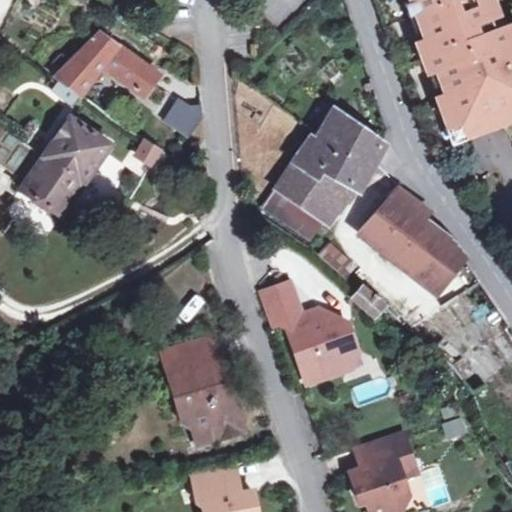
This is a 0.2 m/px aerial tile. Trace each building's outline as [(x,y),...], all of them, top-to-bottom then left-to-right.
[(416,0),(417,1),(407,4),(412,20),(423,16),(432,42),(422,45),(433,74),(444,70),(454,98),(444,101),(454,129),(465,126),(470,139),(504,127),(511,124),(511,29),(499,34),(489,8),(495,6),(492,0),(416,0)] [(161,76),(100,34),(57,80),(84,98),(106,68),(147,97),(161,76)] [(159,121),(185,138),(202,113),(176,96),(159,121)] [(338,116),(323,139),(318,135),(280,189),(317,217),(323,221),(328,222),(332,222),(338,220),(361,190),(384,149),(362,138),(362,135),(338,116)] [(65,216),(112,146),(73,119),(57,143),(37,129),(28,142),(25,139),(9,163),(33,179),(26,190),(65,216)] [(0,157),(9,163),(25,139),(2,125),(0,127),(0,157)] [(140,156),(154,165),(163,150),(149,141),(140,156)] [(482,186),(472,171),(452,185),(463,200),(482,186)] [(0,215),(8,221),(25,195),(2,180),(0,183),(0,215)] [(317,217),(280,189),(264,211),(309,240),(323,221),(317,217)] [(399,195),(394,201),(426,224),(427,225),(432,217),(399,195)] [(364,236),(415,277),(444,239),(431,227),(427,225),(426,224),(394,201),(364,236)] [(462,267),(444,239),(415,277),(440,295),(462,267)] [(346,274),(356,258),(325,240),(315,256),(346,274)] [(292,277),(263,287),(275,321),(287,317),(309,382),(346,370),(342,360),(349,346),(360,342),(352,318),(328,324),(321,303),(304,309),(292,277)] [(388,308),(368,288),(365,290),(362,294),(357,299),(377,319),(382,314),(387,310),(388,308)] [(214,439),(216,444),(245,435),(231,392),(226,392),(208,339),(181,349),(189,374),(168,381),(178,412),(189,409),(195,431),(214,439)] [(342,360),(346,370),(356,367),(363,353),(360,342),(349,346),(342,360)] [(189,374),(181,349),(159,356),(168,381),(189,374)] [(189,409),(178,412),(183,426),(195,431),(189,409)] [(443,433),(465,427),(460,413),(439,419),(443,433)] [(201,450),(216,444),(214,439),(195,431),(201,450)] [(409,437),(376,448),(382,467),(368,472),(356,476),(366,506),(371,505),(373,511),(407,511),(414,498),(407,479),(402,462),(416,457),(409,437)] [(376,448),(361,453),(368,472),(382,467),(376,448)] [(422,474),(416,457),(402,462),(407,479),(422,474)] [(253,508),(250,493),(245,494),(239,464),(199,472),(195,473),(200,501),(208,507),(208,511),(261,511),(260,507),(253,508)] [(258,492),(250,493),(253,508),(260,507),(258,492)]
